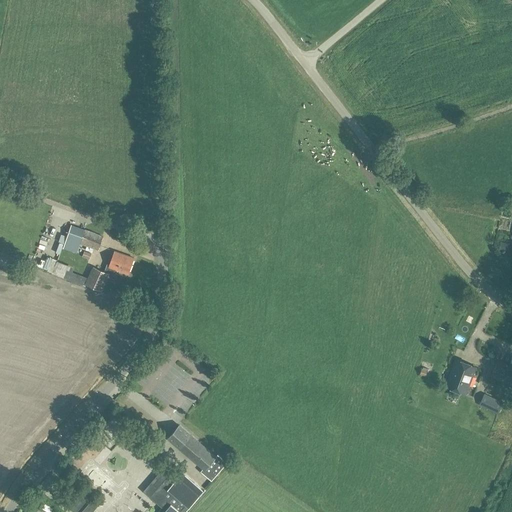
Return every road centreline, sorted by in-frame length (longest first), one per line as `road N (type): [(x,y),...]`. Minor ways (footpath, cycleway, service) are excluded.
road 1 (unclassified): [(7,511),(139,353),(158,314),(156,0)]
road 2 (unclassified): [(511,317),(465,276),(252,0)]
